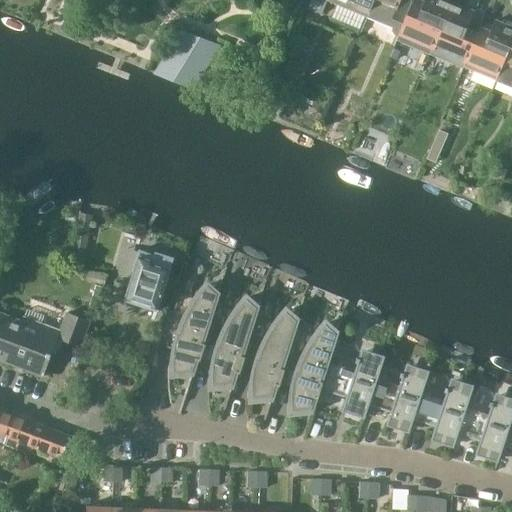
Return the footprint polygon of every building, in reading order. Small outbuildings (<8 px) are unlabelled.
[(308,0),(304,10),(321,16),(327,1),(366,17),(373,0),(308,0)] [(373,0),(366,17),(393,28),(392,31),(394,35),(396,35),(398,37),(407,15),(413,1),(409,0),(373,0)] [(398,37),(397,39),(431,53),(437,37),(452,2),(449,1),(449,0),(426,0),(424,6),(413,1),(407,15),(398,37)] [(437,37),(431,53),(463,67),(476,37),(466,33),(474,12),(452,2),(437,37)] [(476,37),(463,67),(482,74),(488,59),(503,65),(511,43),(511,27),(495,21),(486,41),(476,37)] [(181,30),(155,74),(159,76),(191,89),(197,91),(222,47),(181,30)] [(511,43),(503,65),(496,82),(511,88),(511,43)] [(394,49),(390,57),(396,60),(399,52),(394,49)] [(434,143),(443,146),(448,134),(440,131),(434,143)] [(498,167),(492,179),(501,183),(507,171),(498,167)] [(82,271),(93,216),(78,213),(67,268),(82,271)] [(160,309),(175,260),(175,258),(158,252),(157,254),(141,249),(134,271),(129,286),(125,298),(160,309)] [(122,267),(117,282),(129,286),(134,271),(122,267)] [(86,281),(105,285),(107,276),(88,272),(86,281)] [(201,360),(202,358),(207,344),(203,343),(210,324),(209,324),(215,306),(219,293),(217,293),(208,285),(196,300),(179,295),(174,312),(168,311),(158,344),(175,350),(174,362),(175,374),(186,373),(187,371),(194,373),(198,359),(201,360)] [(52,352),(57,339),(81,348),(104,288),(96,286),(85,319),(67,312),(61,331),(24,317),(22,321),(0,312),(0,359),(43,376),(52,352)] [(236,313),(215,306),(209,324),(210,324),(203,343),(207,344),(202,358),(214,362),(213,374),(214,386),(226,385),(226,384),(233,386),(238,372),(241,373),(242,371),(246,357),(243,356),(249,337),(255,319),(259,306),(257,305),(248,298),(236,313)] [(286,370),(283,369),(289,349),(294,332),(298,319),(297,318),(287,311),(276,326),(255,319),(249,337),(243,356),(246,357),(242,371),(254,375),(253,387),(254,399),(265,398),(266,397),(273,399),(277,385),(281,386),(281,384),(286,370)] [(289,349),(283,369),(286,370),(281,384),(293,388),(292,400),(293,412),(305,411),(305,409),(312,412),(317,398),(319,398),(324,382),(322,381),(338,331),(336,331),(327,323),(315,339),(294,332),(289,349)] [(58,354),(63,341),(57,339),(52,352),(58,354)] [(360,414),(365,415),(368,405),(377,378),(383,359),(381,359),(381,358),(379,358),(375,357),(362,353),(360,359),(357,358),(355,362),(358,363),(356,371),(340,366),(331,363),(323,390),(326,391),(336,394),(339,395),(339,396),(345,397),(347,398),(343,409),(346,409),(360,413),(360,414)] [(377,378),(368,405),(369,405),(370,405),(380,408),(380,409),(384,410),(390,412),(391,412),(388,423),(390,424),(391,423),(405,428),(409,430),(413,419),(421,392),(427,374),(425,373),(424,372),(420,371),(420,372),(406,367),(404,373),(402,372),(400,377),(403,378),(400,386),(385,381),(385,380),(378,378),(377,378)] [(422,392),(421,392),(413,419),(414,419),(415,420),(425,423),(429,424),(434,426),(436,426),(433,437),(435,438),(435,437),(449,442),(454,444),(457,433),(458,432),(466,406),(472,388),(470,387),(468,386),(468,387),(465,385),(464,386),(451,382),(449,387),(446,386),(445,391),(448,392),(445,400),(429,395),(430,394),(422,392)] [(458,432),(457,433),(458,433),(460,434),(460,433),(470,437),(469,437),(473,438),(479,440),(481,441),(477,451),(480,452),(494,456),(494,457),(499,458),(503,445),(511,420),(511,416),(511,400),(509,400),(506,399),(495,396),(494,401),(491,400),(489,405),(492,406),(490,414),(475,409),(467,406),(466,406),(458,432)] [(0,442),(4,444),(30,454),(34,445),(62,455),(73,438),(14,416),(0,410),(0,442)] [(511,420),(503,445),(504,445),(507,446),(511,447),(511,420),(511,421),(511,420)] [(104,482),(113,482),(114,466),(104,466),(104,482)] [(114,466),(113,482),(123,483),(124,466),(114,466)] [(151,484),(161,484),(162,468),(152,468),(151,484)] [(162,468),(161,484),(171,485),(172,468),(162,468)] [(200,486),(209,487),(210,470),(200,470),(200,486)] [(210,470),(209,487),(219,487),(219,470),(210,470)] [(248,488),(257,488),(258,472),(248,472),(248,488)] [(258,472),(257,488),(267,489),(268,472),(258,472)] [(321,494),(322,480),(312,479),(312,494),(321,494)] [(331,480),(322,480),(321,494),(331,495),(331,480)] [(370,497),(370,483),(361,482),(360,497),(370,497)] [(380,483),(370,483),(370,497),(379,498),(380,483)] [(408,510),(409,495),(409,491),(394,490),(393,510),(408,510)] [(409,495),(408,510),(426,511),(426,509),(427,497),(409,495)] [(427,497),(426,509),(446,510),(446,500),(427,497)]
